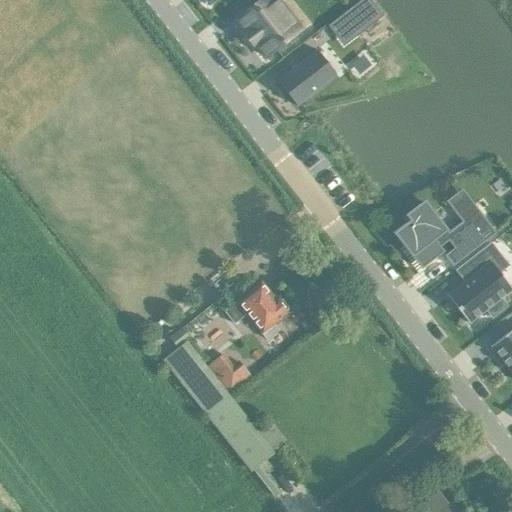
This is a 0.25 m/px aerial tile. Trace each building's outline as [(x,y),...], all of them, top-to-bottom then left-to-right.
[(255,0),(257,2),(235,19),(246,32),(244,34),(252,45),(254,43),(265,57),(301,29),(278,0),(255,0)] [(369,0),(361,0),(328,25),(336,35),(348,25),(356,35),(381,15),(369,0)] [(316,49),(277,80),(296,106),(336,75),(316,49)] [(478,209),(451,232),(425,200),(407,215),(411,220),(396,233),(422,268),(443,252),(439,246),(446,240),(452,248),(444,254),(453,266),(496,231),(478,209)] [(463,282),(446,295),(469,323),(486,310),(491,316),(506,305),(501,298),(511,290),(498,273),(508,266),(490,242),(454,270),(463,282)] [(262,266),(229,293),(267,339),(300,312),(262,266)] [(511,328),(491,345),(511,372),(511,328)] [(166,361),(251,468),(274,497),(280,492),(257,463),(270,453),(268,451),(283,439),(271,423),(256,435),(185,346),(166,361)] [(454,511),(431,481),(407,500),(416,511),(454,511)] [(390,511),(377,494),(353,511),(390,511)]
